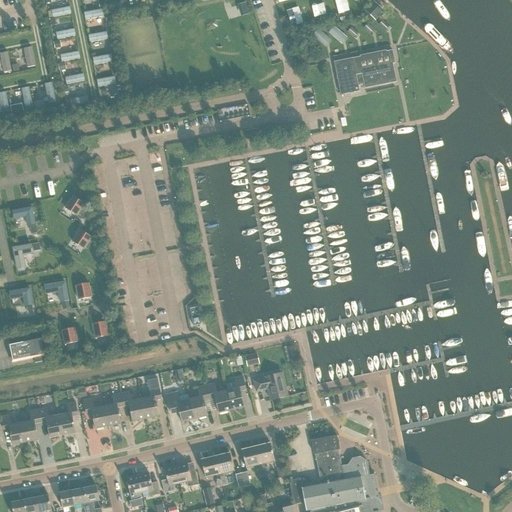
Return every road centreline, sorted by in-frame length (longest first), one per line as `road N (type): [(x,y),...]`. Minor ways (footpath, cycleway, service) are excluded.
road 1 (residential): [(108,466),(323,414)]
road 2 (residential): [(409,511),(391,490),(377,410),(364,404),(323,414)]
